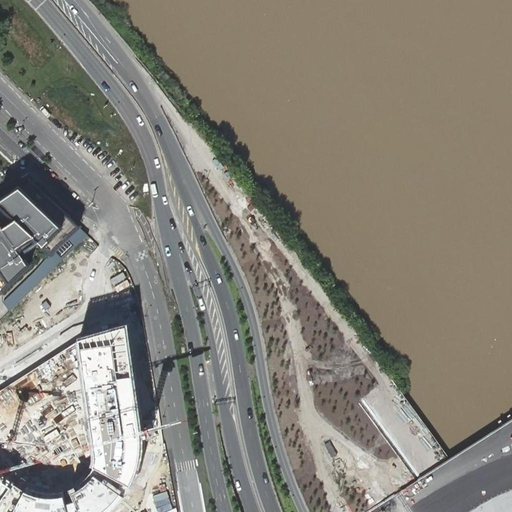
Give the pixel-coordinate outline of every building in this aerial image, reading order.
[(2,202),(0,203),(0,286),(4,292),(13,283),(31,266),(20,249),(38,237),(47,247),(53,252),(79,225),(33,181),(23,188),(2,202)] [(37,270),(4,302),(10,310),(48,274),(62,262),(83,242),(90,236),(79,225),(53,252),(37,270)] [(127,325),(79,339),(98,454),(97,458),(96,462),(95,465),(109,473),(132,484),(136,476),(139,465),(141,457),(142,448),(142,441),(141,432),(127,325)] [(14,511),(26,490),(0,472),(0,511),(14,511)] [(105,480),(96,473),(94,478),(89,483),(84,487),(79,490),(74,491),(77,499),(81,511),(108,511),(109,511),(118,504),(123,498),(125,495),(105,480)] [(129,489),(132,484),(109,473),(105,480),(125,495),(129,489)] [(69,511),(67,502),(65,494),(59,496),(51,497),(45,496),(39,495),(32,493),(26,490),(14,511),(69,511)] [(81,511),(77,499),(67,502),(69,511),(81,511)]
